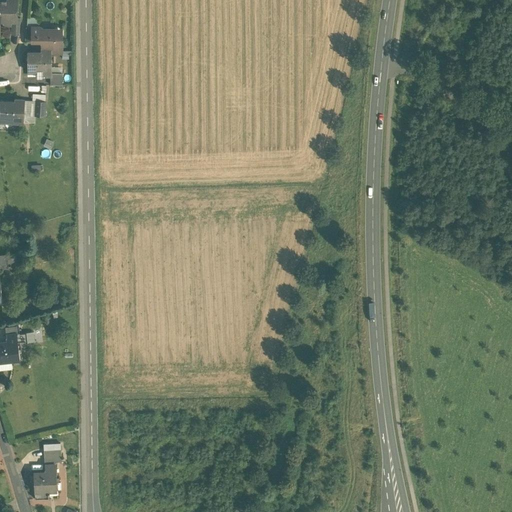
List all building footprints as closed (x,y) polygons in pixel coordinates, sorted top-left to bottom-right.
[(10,0),(0,0),(0,11),(1,11),(1,21),(13,21),(17,21),(17,18),(17,3),(10,3),(10,0)] [(21,18),(17,18),(17,21),(13,21),(13,34),(20,34),(21,18)] [(39,18),(28,18),(28,27),(32,27),(39,26),(39,18)] [(55,28),(39,28),(39,27),(39,26),(32,27),(33,40),(43,40),(42,49),(51,48),(51,51),(51,53),(63,53),(63,38),(55,37),(55,28)] [(51,48),(42,49),(42,53),(28,53),(29,71),(37,72),(37,76),(43,76),(43,75),(51,75),(52,75),(52,72),(51,53),(51,51),(51,48)] [(63,72),(52,72),(52,75),(51,75),(51,84),(63,84),(63,72)] [(16,101),(2,100),(0,120),(24,122),(25,99),(16,99),(16,101)] [(37,100),(25,99),(24,122),(36,122),(37,115),(36,115),(37,100)] [(47,101),(37,100),(36,115),(37,115),(46,116),(47,101)] [(17,253),(0,254),(0,275),(0,276),(0,272),(0,269),(18,267),(18,262),(17,253)] [(17,326),(5,328),(6,335),(18,334),(17,326)] [(34,332),(18,334),(19,342),(26,341),(26,343),(35,342),(34,332)] [(18,334),(6,335),(7,342),(0,342),(0,359),(11,359),(11,361),(12,361),(21,360),(19,342),(18,334)] [(11,359),(0,359),(0,370),(13,369),(12,361),(11,361),(11,359)] [(61,449),(45,449),(46,465),(56,464),(56,462),(62,461),(61,449)] [(56,464),(46,465),(46,472),(34,472),(35,491),(49,491),(58,490),(56,464)]
